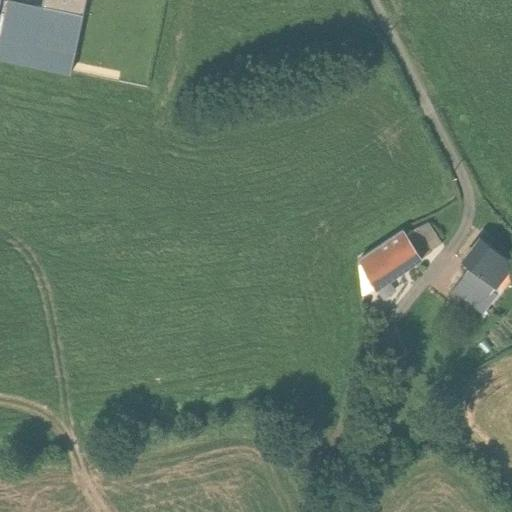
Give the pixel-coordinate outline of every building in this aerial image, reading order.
[(83,13),(42,5),(18,0),(8,0),(0,38),(0,52),(68,65),(83,13)] [(42,0),(42,5),(83,13),(85,0),(137,0),(139,0),(42,0)] [(429,219),(407,233),(421,256),(444,242),(429,219)] [(407,233),(402,227),(359,257),(376,287),(421,256),(407,233)] [(511,262),(479,234),(461,258),(470,265),(496,285),(511,262)] [(496,285),(470,265),(453,287),(479,307),(496,285)]
